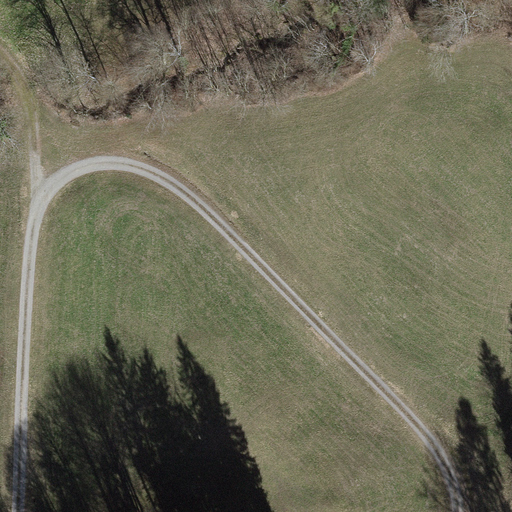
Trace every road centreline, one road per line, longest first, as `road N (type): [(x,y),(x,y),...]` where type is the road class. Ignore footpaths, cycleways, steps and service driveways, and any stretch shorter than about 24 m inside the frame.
road 1 (track): [(32,202),(89,160),(155,171),(294,299),(419,436),(464,511)]
road 2 (track): [(21,511),(32,202),(25,91),(0,59)]
